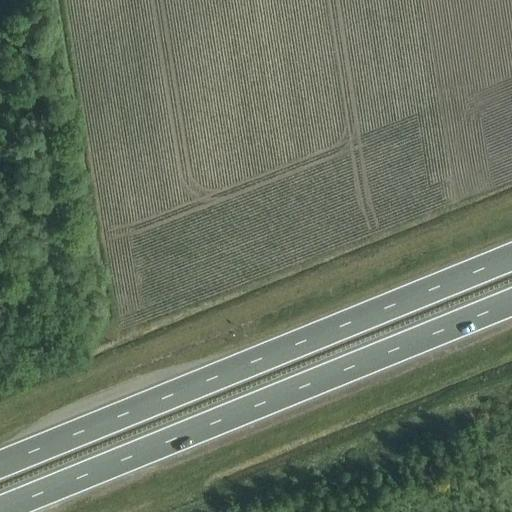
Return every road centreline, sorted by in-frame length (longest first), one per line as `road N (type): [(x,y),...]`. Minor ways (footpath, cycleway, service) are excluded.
road 1 (trunk): [(511,257),(0,464)]
road 2 (trunk): [(0,511),(511,305)]
